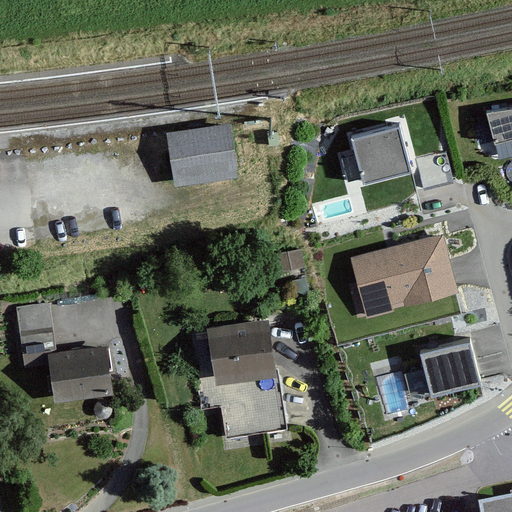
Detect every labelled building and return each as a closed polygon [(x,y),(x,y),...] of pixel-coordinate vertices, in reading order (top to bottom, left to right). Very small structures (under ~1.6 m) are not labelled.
[(511,99),(475,106),(488,136),(511,131),(511,99)] [(405,120),(339,135),(351,189),(417,174),(405,120)] [(232,124),(166,132),(175,188),(239,179),(232,124)] [(434,230),(344,253),(360,313),(449,291),(434,230)] [(294,246),(263,251),(265,267),(297,262),(294,246)] [(46,301),(14,304),(18,348),(39,347),(44,401),(107,396),(103,341),(50,345),(46,301)] [(267,316),(194,324),(202,400),(218,398),(221,433),(278,427),(267,316)] [(457,336),(405,349),(416,395),(468,382),(457,336)] [(511,511),(511,498),(511,493),(460,502),(462,511),(511,511)]
